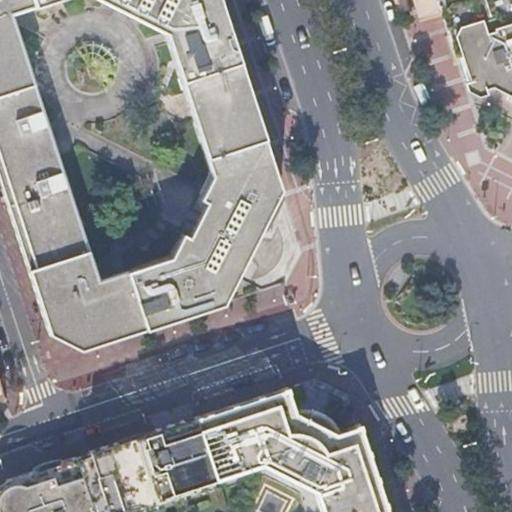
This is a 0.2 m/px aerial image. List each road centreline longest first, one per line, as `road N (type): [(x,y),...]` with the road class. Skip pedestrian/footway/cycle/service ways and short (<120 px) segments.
road 1 (residential): [(361,318),(46,419)]
road 2 (primary): [(291,0),(328,105),(359,279)]
road 3 (primary): [(461,248),(378,94),(348,0)]
road 4 (primary): [(381,345),(399,405),(454,511)]
road 5 (primary): [(511,486),(479,313)]
road 6 (residential): [(46,419),(0,288)]
road 7 (primary): [(461,248),(443,237),(401,235),(367,260),(359,279)]
road 8 (primary): [(381,345),(427,358),(468,335),(479,313)]
